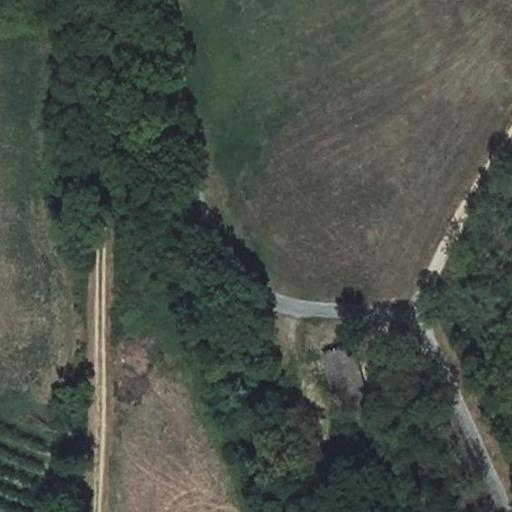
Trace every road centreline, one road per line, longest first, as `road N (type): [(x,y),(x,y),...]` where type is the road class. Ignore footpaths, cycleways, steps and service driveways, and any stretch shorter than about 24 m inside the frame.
road 1 (unclassified): [(169,0),(201,219),(278,310),(414,317),(500,511)]
road 2 (track): [(95,511),(104,0)]
road 3 (track): [(511,140),(414,317)]
